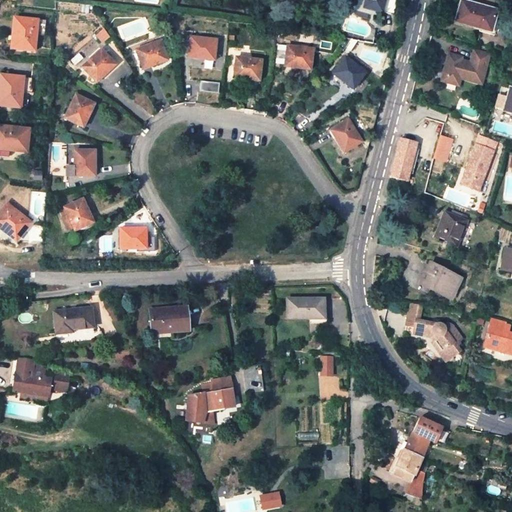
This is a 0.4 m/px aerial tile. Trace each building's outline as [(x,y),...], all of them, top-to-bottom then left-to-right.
[(365,0),(364,7),(381,12),(391,10),(393,0),(365,0)] [(496,10),(461,0),(454,22),(481,30),(482,26),(491,29),(494,20),(496,10)] [(37,20),(16,18),(14,38),(12,37),(11,49),(34,51),(37,20)] [(482,26),(481,30),(480,32),(493,36),(497,22),(494,20),(491,29),(482,26)] [(216,40),(191,37),(188,56),(198,57),(198,58),(213,60),(216,40)] [(159,41),(136,50),(143,68),(150,65),(151,66),(166,60),(159,41)] [(312,49),(287,46),(285,66),(302,68),(302,66),(310,67),(312,49)] [(101,50),(82,67),(95,81),(101,75),(103,76),(115,65),(101,50)] [(78,53),(70,60),(75,65),(83,59),(78,53)] [(462,60),(448,55),(441,75),(445,76),(442,83),(456,88),(458,80),(479,88),(490,58),(474,53),(470,66),(465,64),(464,66),(460,64),(462,60)] [(261,61),(237,57),(234,78),(251,80),(251,78),(259,79),(261,61)] [(366,72),(345,57),(333,73),(346,83),(347,82),(354,87),(366,72)] [(24,77),(2,75),(0,92),(0,105),(20,108),(22,92),(31,93),(32,90),(30,90),(31,81),(23,80),(24,77)] [(101,75),(95,81),(98,83),(104,77),(103,76),(101,75)] [(211,83),(211,84),(203,83),(203,91),(220,92),(220,84),(211,83)] [(511,89),(509,88),(502,111),(511,113),(511,89)] [(94,104),(76,95),(65,118),(81,126),(85,118),(86,119),(94,104)] [(348,120),(332,129),(337,137),(335,138),(344,153),(361,142),(348,120)] [(29,129),(0,125),(0,148),(10,149),(10,150),(26,152),(29,129)] [(453,140),(440,136),(433,159),(446,162),(451,145),(453,140)] [(412,158),(413,153),(415,143),(400,139),(390,177),(406,182),(408,174),(412,158)] [(480,193),(496,151),(475,143),(459,185),(480,193)] [(10,149),(0,148),(0,156),(9,157),(10,150),(10,149)] [(94,151),(74,151),(74,166),(66,166),(66,176),(92,176),(92,168),(94,168),(94,151)] [(412,175),(416,159),(412,158),(408,174),(412,175)] [(430,178),(423,176),(420,184),(428,187),(430,178)] [(82,199),(64,207),(68,215),(64,217),(62,217),(68,229),(69,229),(73,227),(75,230),(91,223),(87,215),(89,215),(82,199)] [(30,222),(7,203),(0,211),(0,227),(1,228),(2,226),(17,239),(30,222)] [(434,238),(456,247),(466,221),(465,221),(454,216),(443,212),(434,238)] [(0,229),(15,241),(17,239),(2,226),(1,228),(0,228),(0,229)] [(146,228),(121,228),(121,249),(138,249),(138,246),(146,246),(146,228)] [(511,250),(505,249),(500,269),(511,271),(511,250)] [(430,263),(420,283),(436,292),(436,293),(450,300),(461,278),(430,263)] [(436,292),(420,283),(417,289),(434,297),(436,293),(436,292)] [(230,287),(231,306),(246,305),(244,286),(230,287)] [(324,299),(287,299),(287,319),(307,319),(307,316),(324,316),(324,315),(324,299)] [(408,313),(405,333),(432,338),(435,341),(441,350),(444,349),(450,358),(459,351),(456,347),(459,345),(457,342),(461,339),(451,326),(447,323),(443,327),(442,325),(440,324),(438,324),(436,324),(418,321),(420,305),(412,303),(410,314),(408,313)] [(91,307),(53,312),(56,334),(72,333),(72,330),(93,328),(91,307)] [(186,307),(149,310),(151,331),(170,329),(170,332),(189,331),(186,307)] [(491,319),(484,347),(511,354),(511,334),(507,333),(503,332),(506,324),(491,319)] [(445,362),(450,358),(444,349),(441,350),(435,341),(432,343),(445,362)] [(332,357),(321,357),(320,375),(332,375),(332,357)] [(32,360),(17,358),(12,391),(47,396),(49,387),(66,390),(69,375),(51,372),(50,378),(30,375),(32,360)] [(243,371),(247,391),(263,388),(259,368),(243,371)] [(210,380),(211,388),(212,391),(202,393),(188,395),(185,420),(213,424),(211,412),(231,408),(229,399),(233,398),(229,377),(210,380)] [(441,428),(419,417),(412,432),(403,450),(420,458),(429,440),(434,443),(441,428)] [(420,458),(403,450),(391,473),(409,481),(422,485),(425,473),(415,469),(418,463),(420,458)] [(422,485),(409,481),(406,493),(422,498),(422,485)] [(422,498),(406,493),(405,498),(421,503),(422,498)] [(281,507),(278,495),(267,497),(269,509),(281,507)] [(267,497),(261,499),(264,511),(269,509),(267,497)]
